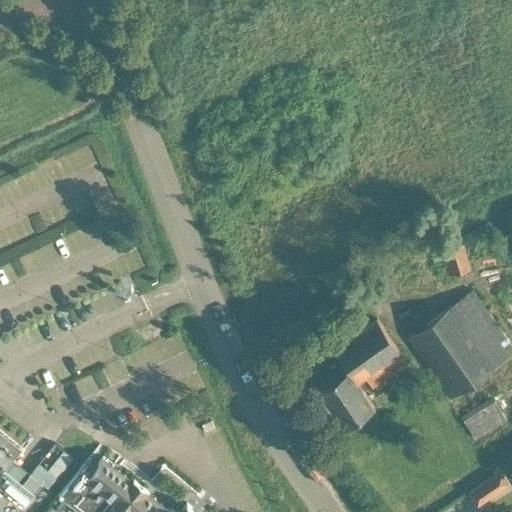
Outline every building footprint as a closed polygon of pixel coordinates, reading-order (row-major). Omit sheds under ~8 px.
[(475,265),(504,260),(498,229),(470,234),(475,265)] [(471,270),(463,244),(444,249),(451,276),(471,270)] [(511,352),(511,345),(473,290),(409,336),(452,395),(511,352)] [(407,363),(377,318),(333,348),(348,370),(317,391),(343,429),(375,407),(357,382),(365,376),(372,387),(407,363)] [(474,436),(505,417),(495,399),(463,418),(474,436)] [(15,492),(0,479),(0,474),(13,458),(22,447),(0,429),(0,511),(18,511),(43,482),(31,473),(15,492)] [(57,491),(79,458),(59,445),(37,477),(57,491)] [(84,462),(58,494),(80,511),(199,511),(187,502),(178,511),(177,511),(172,508),(170,510),(146,490),(148,488),(134,477),(132,479),(103,455),(97,462),(90,456),(84,462)] [(477,507),(510,484),(502,471),(468,494),(477,507)]
